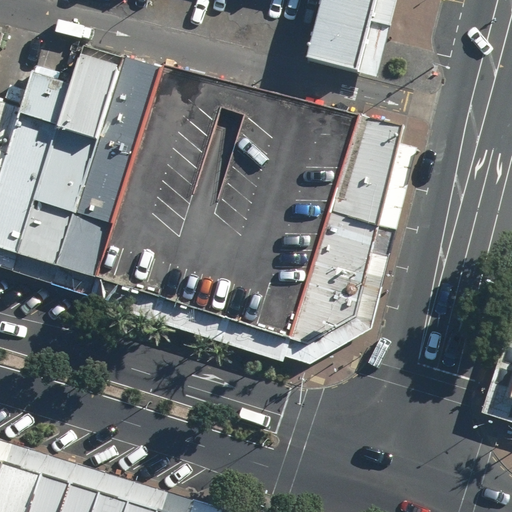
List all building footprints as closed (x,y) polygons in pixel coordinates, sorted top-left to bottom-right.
[(354,71),(372,0),(320,0),(302,66),(352,79),(354,71)] [(70,84),(17,253),(57,265),(120,65),(80,52),(70,84)] [(120,65),(57,265),(94,277),(161,68),(123,56),(120,65)] [(20,108),(0,171),(0,247),(17,253),(70,84),(57,79),(59,71),(34,63),(20,108)] [(161,68),(94,277),(304,344),(352,323),(403,126),(240,84),(163,63),(161,68)] [(0,171),(20,108),(0,101),(0,171)] [(511,319),(482,414),(511,423),(511,319)] [(2,462),(0,466),(0,511),(27,511),(40,474),(2,462)] [(40,474),(27,511),(61,511),(70,483),(40,474)] [(70,483),(61,511),(91,511),(98,492),(70,483)] [(91,511),(124,511),(128,501),(98,492),(91,511)] [(124,511),(155,511),(156,510),(128,501),(124,511)]
